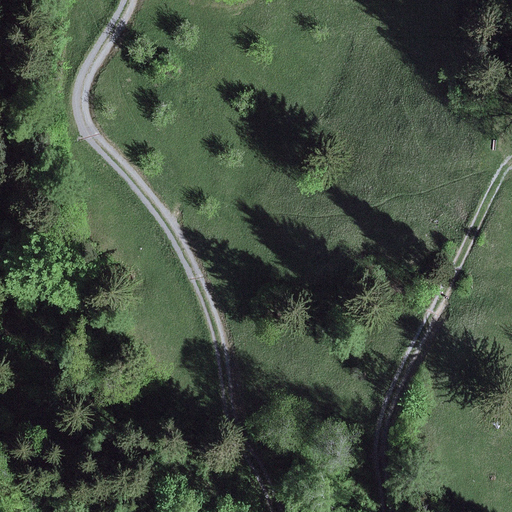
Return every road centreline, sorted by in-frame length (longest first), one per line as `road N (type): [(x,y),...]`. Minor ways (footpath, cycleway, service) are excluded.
road 1 (track): [(127,0),(94,50),(75,111),(83,133),(133,177),(173,232),(211,328),(227,425),(257,462),(275,511)]
road 2 (track): [(385,511),(377,445),(385,408),(511,161)]
